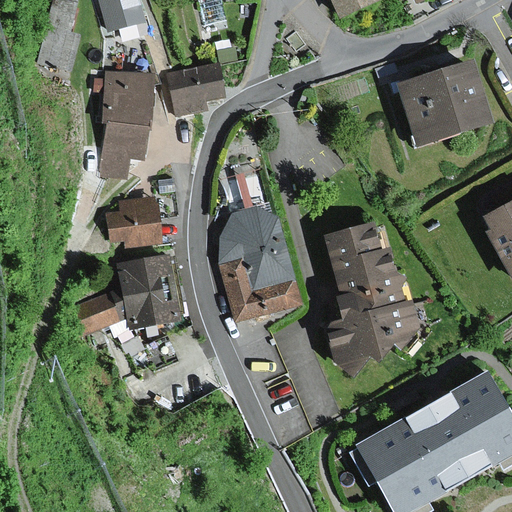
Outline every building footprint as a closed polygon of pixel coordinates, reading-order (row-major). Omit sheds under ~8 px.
[(50,0),(35,65),(70,74),(78,39),(68,36),(76,0),(50,0)] [(133,0),(97,0),(105,36),(140,28),(133,0)] [(375,0),(324,0),(335,23),(377,4),(375,0)] [(234,50),(217,53),(220,65),(236,61),(234,50)] [(392,65),(374,71),(377,80),(395,74),(392,65)] [(470,65),(394,89),(414,154),(491,130),(470,65)] [(217,67),(167,75),(174,119),(206,114),(204,105),(222,102),(217,67)] [(150,79),(104,73),(103,81),(94,80),(92,94),(101,95),(97,126),(106,127),(143,132),(150,79)] [(143,132),(106,127),(99,178),(122,181),(125,161),(139,163),(143,132)] [(155,182),(156,200),(158,221),(177,219),(173,180),(155,182)] [(118,217),(106,218),(108,245),(123,244),(123,251),(160,248),(158,221),(156,200),(117,203),(118,217)] [(511,204),(481,223),(487,234),(482,237),(511,290),(511,204)] [(230,216),(218,240),(217,266),(233,324),(300,306),(277,220),(255,209),(230,216)] [(370,227),(320,240),(336,301),(330,303),(333,314),(323,335),(331,368),(348,382),(364,362),(373,370),(389,351),(396,357),(418,331),(410,305),(401,307),(397,294),(403,282),(393,277),(381,235),(373,238),(370,227)] [(168,258),(117,267),(127,334),(179,326),(168,258)] [(105,295),(71,308),(82,337),(116,324),(105,295)] [(314,433),(269,332),(240,345),(284,446),(314,433)] [(167,338),(146,348),(156,371),(177,361),(167,338)] [(511,425),(485,377),(345,455),(364,488),(371,484),(386,511),(431,511),(429,507),(497,469),(500,475),(511,468),(511,425)]
